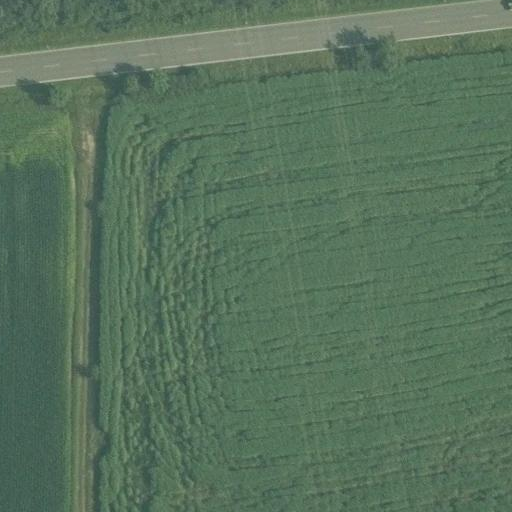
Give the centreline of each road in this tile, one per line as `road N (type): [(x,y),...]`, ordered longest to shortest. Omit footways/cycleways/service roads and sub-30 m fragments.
road 1 (primary): [(511,13),(0,73)]
road 2 (track): [(86,511),(92,119),(102,104)]
